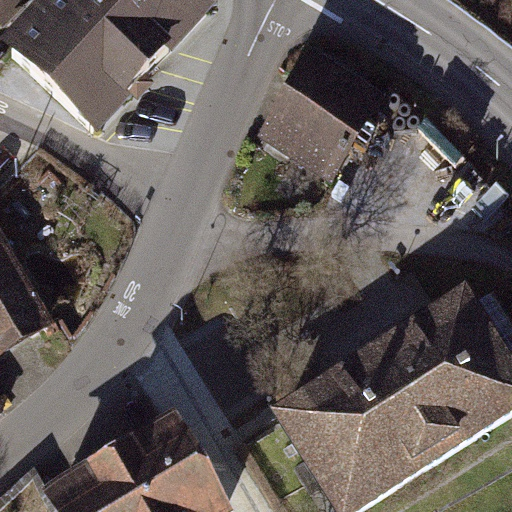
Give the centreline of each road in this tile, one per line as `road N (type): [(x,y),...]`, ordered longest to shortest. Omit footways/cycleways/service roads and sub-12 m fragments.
road 1 (tertiary): [(0,455),(96,372),(140,307),(183,216)]
road 2 (tertiary): [(183,216),(277,0)]
road 3 (residential): [(0,113),(183,216)]
road 4 (tertiary): [(511,95),(375,0)]
